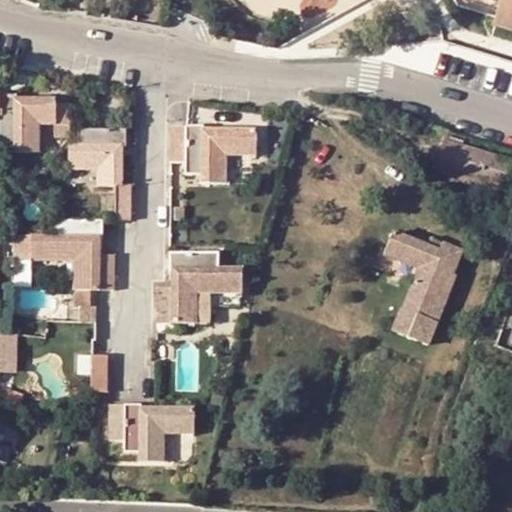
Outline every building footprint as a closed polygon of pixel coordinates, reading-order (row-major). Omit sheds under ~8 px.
[(511,0),(504,0),(499,19),(496,27),(511,32),(511,0)] [(55,104),(55,99),(26,99),(26,105),(17,105),(17,99),(17,97),(1,97),(1,118),(1,150),(17,150),(17,154),(39,154),(39,121),(56,121),(56,137),(71,137),(70,103),(55,104)] [(171,122),(171,157),(186,157),(186,168),(200,168),(200,178),(224,178),(225,146),(255,147),(255,124),(212,124),(212,129),(202,129),(202,124),(203,121),(186,120),(186,122),(171,122)] [(69,145),(69,168),(99,169),(100,183),(114,184),(114,218),(131,217),(131,182),(121,182),(121,153),(116,153),(116,145),(121,144),(124,144),(124,128),(79,129),(78,144),(69,145)] [(435,170),(511,194),(511,162),(444,141),(435,170)] [(185,203),(175,203),(176,215),(186,214),(185,203)] [(55,219),(55,233),(33,233),(33,258),(78,258),(79,290),(81,290),(97,290),(114,290),(114,253),(100,253),(100,244),(95,244),(95,235),(100,235),(102,235),(103,218),(55,219)] [(33,258),(33,233),(16,234),(17,258),(33,258)] [(437,252),(426,248),(389,234),(381,255),(418,269),(402,309),(399,308),(390,330),(427,344),(453,277),(450,275),(459,252),(440,245),(437,252)] [(426,248),(437,252),(440,245),(429,241),(426,248)] [(176,275),(171,275),(171,283),(157,283),(157,319),(193,319),(193,288),(239,288),(240,264),(216,264),(216,250),(168,249),(168,266),(171,266),(176,267),(176,275)] [(97,306),(97,290),(81,290),(81,307),(87,307),(87,306),(97,306)] [(87,306),(87,307),(87,322),(103,322),(103,307),(97,306),(87,306)] [(0,369),(18,370),(18,331),(0,331),(0,369)] [(105,392),(104,356),(88,356),(88,392),(105,392)] [(193,427),(192,406),(150,406),(150,411),(140,411),(140,406),(140,402),(123,402),(123,404),(109,404),(109,439),(123,439),(123,450),(138,450),(138,459),(163,459),(163,427),(193,427)]
